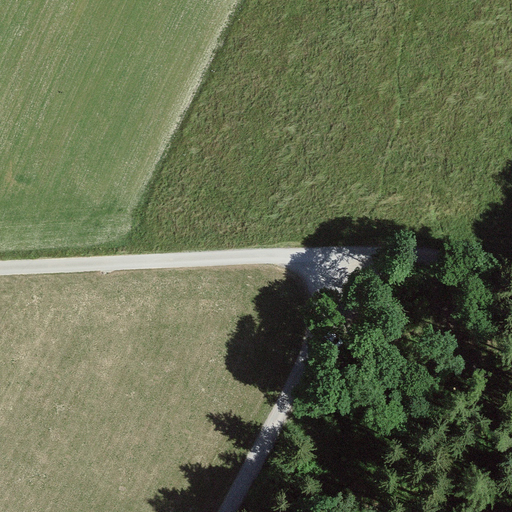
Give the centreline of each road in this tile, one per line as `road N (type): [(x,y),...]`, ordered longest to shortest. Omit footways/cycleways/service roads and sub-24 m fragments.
road 1 (track): [(226,511),(325,320),(343,254)]
road 2 (track): [(511,278),(442,258),(343,254)]
